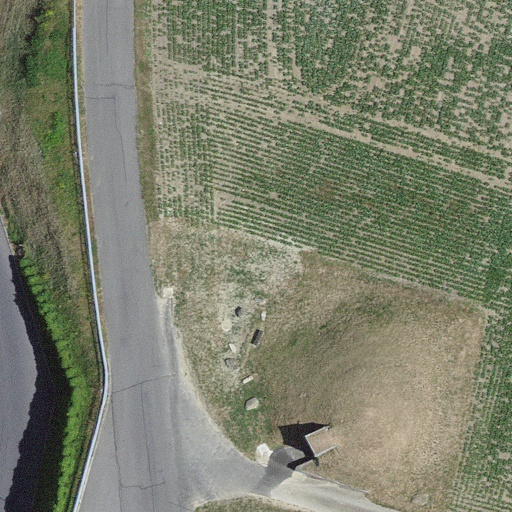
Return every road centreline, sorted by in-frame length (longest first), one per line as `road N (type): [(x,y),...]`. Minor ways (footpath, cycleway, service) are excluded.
road 1 (tertiary): [(152,511),(109,0)]
road 2 (track): [(354,511),(146,448)]
